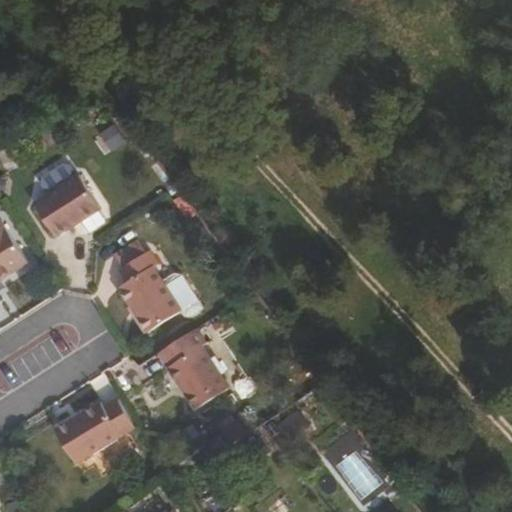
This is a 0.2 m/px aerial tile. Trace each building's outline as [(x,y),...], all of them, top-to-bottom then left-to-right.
[(95,207),(75,172),(29,200),(49,236),(95,207)] [(0,275),(19,263),(0,230),(0,275)] [(120,264),(142,250),(135,238),(112,252),(120,264)] [(160,280),(151,265),(156,262),(147,247),(142,250),(120,264),(116,267),(124,282),(117,286),(145,331),(178,310),(160,280)] [(198,306),(178,274),(172,273),(160,280),(178,310),(180,315),(188,317),(196,312),(198,306)] [(229,384),(194,327),(155,352),(191,409),(229,384)] [(76,463),(135,424),(115,395),(102,403),(99,400),(55,429),(76,463)] [(246,448),(255,461),(270,450),(260,437),(246,448)]
